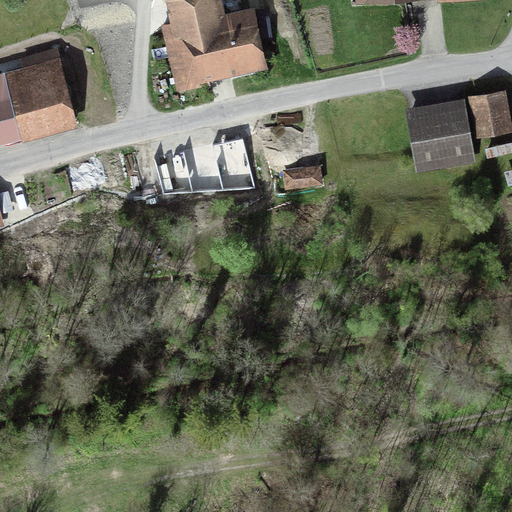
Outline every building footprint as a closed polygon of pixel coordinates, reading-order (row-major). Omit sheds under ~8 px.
[(182,82),(259,60),(246,15),(170,37),(182,82)] [(50,67),(0,81),(0,137),(64,119),(50,67)] [(481,130),(509,125),(503,88),(474,93),(481,130)] [(457,107),(408,116),(416,163),(465,154),(457,107)] [(293,188),(322,181),(318,163),(289,170),(293,188)] [(232,166),(221,168),(224,182),(235,180),(232,166)]
